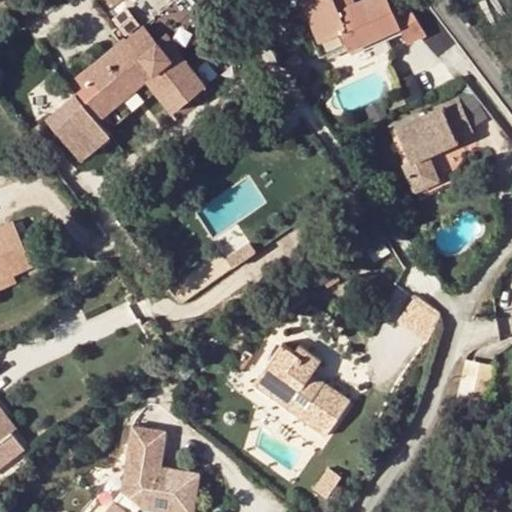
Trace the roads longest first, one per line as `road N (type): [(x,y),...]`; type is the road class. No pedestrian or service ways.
road 1 (unknown): [(462,331),(216,0)]
road 2 (residential): [(511,251),(478,299),(371,511)]
road 3 (unknown): [(511,105),(421,0)]
